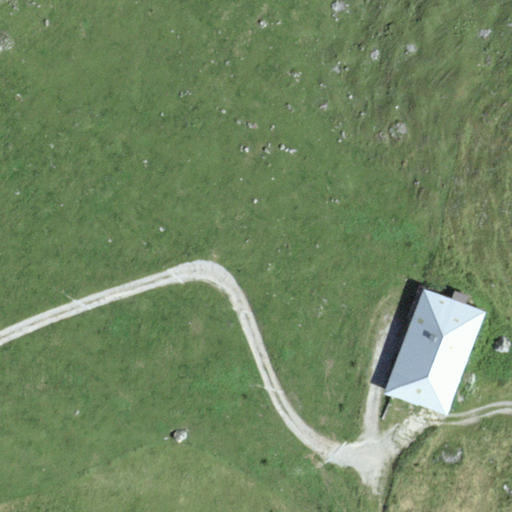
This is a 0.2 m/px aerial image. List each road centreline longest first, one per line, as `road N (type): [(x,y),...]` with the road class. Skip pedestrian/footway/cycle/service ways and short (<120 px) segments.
road 1 (track): [(0,340),(91,302),(205,273),(229,280),(246,306),(291,419),(320,447),(351,457),(370,443)]
road 2 (track): [(370,443),(407,299)]
road 3 (track): [(370,443),(440,419),(464,424),(511,410)]
